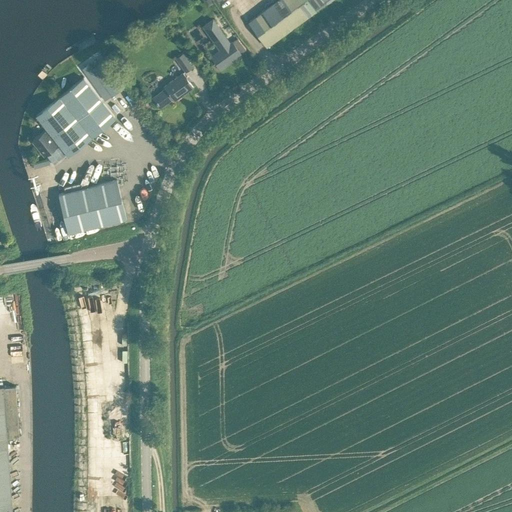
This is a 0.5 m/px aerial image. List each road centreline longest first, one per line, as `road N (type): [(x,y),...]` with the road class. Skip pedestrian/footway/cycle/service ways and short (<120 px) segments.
road 1 (tertiary): [(147,249),(174,166),(205,122),(374,0)]
road 2 (unclassified): [(148,511),(147,249)]
road 3 (tertiary): [(0,269),(147,249)]
